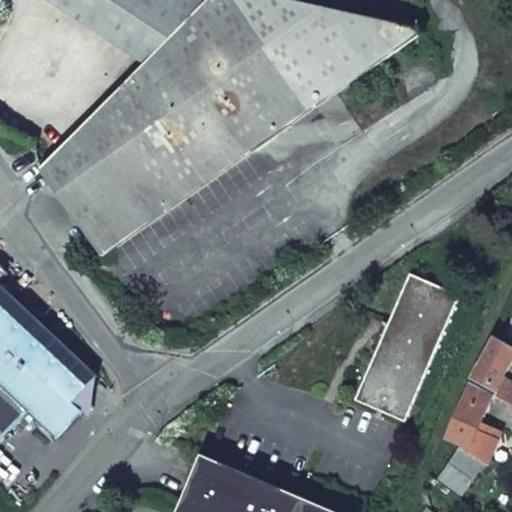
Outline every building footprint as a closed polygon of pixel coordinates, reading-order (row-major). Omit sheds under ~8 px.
[(61,103),(98,31),(35,0),(12,0),(2,21),(0,19),(0,121),(5,130),(33,144),(61,103)] [(211,0),(148,63),(41,170),(102,255),(104,258),(424,34),(411,27),(289,0),(211,0)] [(50,0),(98,31),(148,63),(211,0),(50,0)] [(0,304),(13,297),(22,292),(0,271),(0,304)] [(461,296),(411,275),(356,401),(406,422),(461,296)] [(13,297),(0,304),(0,385),(28,412),(57,439),(82,412),(74,403),(98,377),(39,321),(13,297)] [(511,348),(495,339),(476,376),(472,384),(495,396),(504,401),(511,405),(511,348)] [(472,384),(449,438),(465,447),(462,449),(466,451),(481,462),(484,465),(488,467),(499,441),(488,436),(492,429),(482,424),(495,396),(472,384)] [(0,441),(28,412),(0,385),(0,441)] [(438,480),(462,497),(484,465),(481,462),(466,451),(462,449),(460,448),(438,480)] [(334,511),(229,467),(202,455),(182,502),(177,511),(334,511)]
